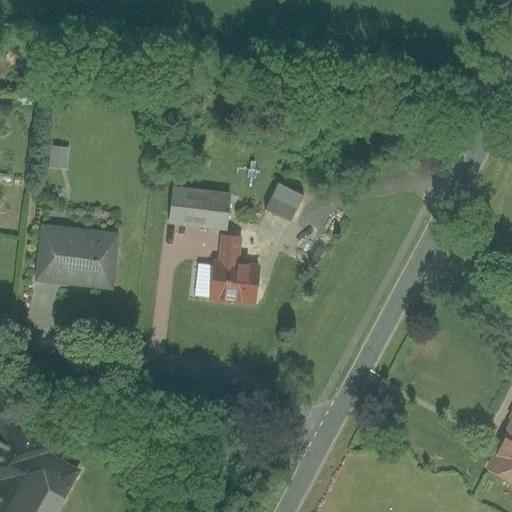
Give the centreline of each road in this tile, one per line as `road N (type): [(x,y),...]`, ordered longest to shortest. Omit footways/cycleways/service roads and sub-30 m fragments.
road 1 (tertiary): [(324,432),(511,92)]
road 2 (unclassified): [(0,345),(203,365),(324,432)]
